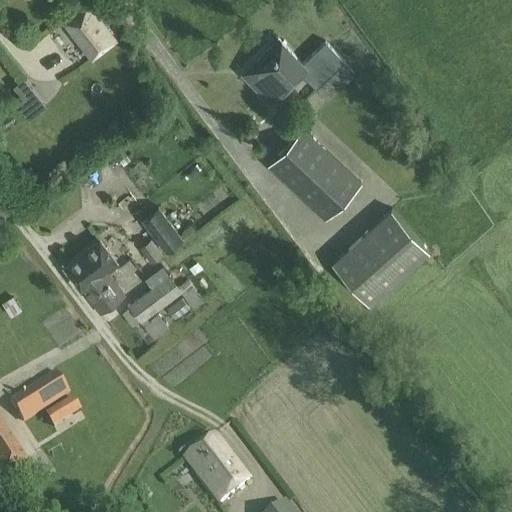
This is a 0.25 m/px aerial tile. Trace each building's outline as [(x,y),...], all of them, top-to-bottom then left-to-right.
[(107,24),(80,45),(91,61),(119,39),(107,24)] [(326,41),(303,63),(280,39),(244,73),(272,101),(302,71),(318,88),(345,61),(326,41)] [(13,88),(21,98),(32,89),(24,79),(13,88)] [(326,219),(361,183),(303,128),(268,165),(326,219)] [(102,166),(86,171),(91,185),(106,179),(102,166)] [(159,203),(144,215),(169,249),(184,237),(159,203)] [(391,209),(331,262),(370,305),(430,252),(391,209)] [(150,238),(140,246),(151,261),(161,253),(150,238)] [(120,263),(101,239),(65,266),(71,274),(82,289),(108,272),(120,263)] [(125,295),(108,272),(82,289),(100,313),(125,295)] [(129,307),(122,313),(133,327),(140,321),(155,339),(169,327),(158,313),(149,320),(148,319),(181,293),(194,310),(205,301),(187,279),(179,285),(169,273),(151,286),(128,305),(129,307)] [(14,296),(2,302),(10,317),(21,310),(14,296)] [(182,297),(167,308),(175,319),(190,307),(182,297)] [(29,389),(11,400),(23,421),(53,403),(41,382),(29,389)] [(73,399),(66,403),(74,415),(80,411),(73,399)] [(0,477),(4,484),(29,467),(7,433),(0,422),(0,477)] [(220,503),(249,481),(214,435),(185,458),(220,503)]
